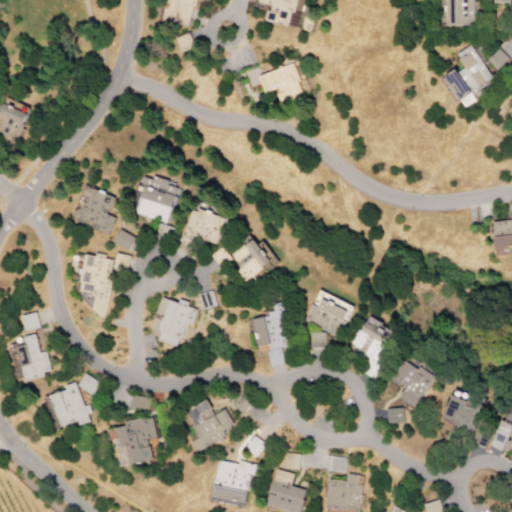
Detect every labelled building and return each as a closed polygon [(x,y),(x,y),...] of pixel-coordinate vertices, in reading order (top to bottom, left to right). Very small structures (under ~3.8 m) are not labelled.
[(163,0),(159,21),(186,27),(191,0),(163,0)] [(294,0),(256,0),(256,3),(267,5),(263,21),(287,26),(288,22),(292,23),(294,13),(292,12),(294,0)] [(469,0),(442,0),(443,26),(470,25),(469,0)] [(177,52),(191,48),(187,33),(173,37),(177,52)] [(489,78),(467,45),(453,54),(460,66),(441,78),(461,108),(473,100),(467,92),(489,78)] [(506,58),(495,48),(484,61),(495,71),(506,58)] [(255,75),(261,94),(274,89),(279,104),(303,95),(301,88),(300,88),(291,63),(255,75)] [(24,114),(0,104),(0,137),(13,143),(24,114)] [(163,224),(176,185),(150,176),(149,179),(141,176),(138,184),(135,184),(131,196),(136,198),(131,213),(163,224)] [(112,197),(81,185),(68,220),(106,234),(112,218),(105,215),(112,197)] [(511,201),(507,203),(509,220),(488,222),(492,254),(511,251),(511,201)] [(222,218),(210,214),(212,207),(196,203),(194,211),(187,209),(179,237),(191,241),(191,238),(214,244),(222,218)] [(170,227),(156,224),(154,234),(168,237),(170,227)] [(133,254),(139,241),(116,230),(110,243),(133,254)] [(267,263),(249,238),(227,255),(220,246),(208,255),(218,268),(227,261),(242,281),(267,263)] [(92,295),(89,313),(104,316),(112,271),(124,273),(127,256),(114,253),(113,259),(82,253),(82,256),(74,255),(69,280),(75,282),(73,291),(92,295)] [(195,294),(200,309),(213,305),(209,290),(195,294)] [(350,306),(316,290),(301,321),(335,337),(350,306)] [(149,330),(158,333),(156,341),(178,348),(191,309),(185,307),(186,302),(176,299),(175,302),(159,297),(149,330)] [(248,319),(253,347),(263,345),(267,367),(288,363),(277,303),(263,305),(265,316),(248,319)] [(18,316),(22,331),(38,327),(34,312),(18,316)] [(346,349),(371,363),(389,330),(365,316),(346,349)] [(308,349),(322,349),(321,333),(307,333),(308,349)] [(20,379),(48,374),(43,351),(36,353),(32,334),(20,336),(21,345),(14,346),(20,379)] [(401,387),(396,397),(412,407),(430,377),(401,359),(388,379),(401,387)] [(75,387),(91,396),(98,383),(82,374),(75,387)] [(59,427),(73,420),(76,426),(86,421),(83,414),(86,413),(73,383),(45,395),(59,427)] [(241,413),(250,400),(238,392),(229,405),(241,413)] [(454,424),(453,431),(472,436),(480,402),(448,394),(441,421),(454,424)] [(146,411),(147,397),(128,396),(128,410),(146,411)] [(195,453),(224,437),(220,431),(231,425),(222,409),(212,415),(204,400),(183,412),(191,426),(182,431),(195,453)] [(488,445),(511,454),(511,408),(508,407),(503,422),(498,420),(488,445)] [(400,408),(383,409),(384,423),(400,423),(400,408)] [(117,467),(150,461),(146,439),(153,437),(150,416),(120,422),(121,426),(111,428),(112,433),(106,434),(107,439),(112,438),(117,467)] [(254,457),(263,445),(251,436),(242,448),(254,457)] [(297,454),(283,453),(282,468),(296,470),(297,454)] [(344,459),(328,456),(326,470),(341,473),(344,459)] [(247,473),(230,471),(232,463),(214,460),(209,502),(242,507),(247,473)] [(291,474),(273,469),(265,506),(290,511),(298,511),(303,490),(288,486),(291,474)] [(326,479),(321,511),(355,511),(361,476),(345,474),(343,481),(326,479)] [(422,503),(423,511),(439,511),(437,500),(422,503)]
